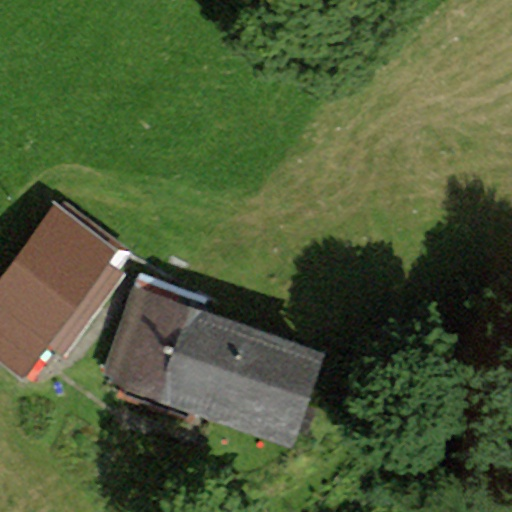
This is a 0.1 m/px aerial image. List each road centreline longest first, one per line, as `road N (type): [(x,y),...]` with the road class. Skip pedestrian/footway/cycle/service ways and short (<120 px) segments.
road 1 (track): [(0,263),(41,215),(102,192),(192,184),(413,0)]
road 2 (track): [(277,511),(305,491),(340,441),(370,354),(278,117)]
